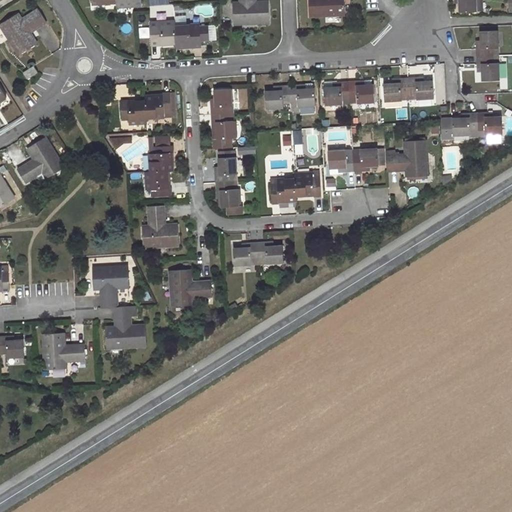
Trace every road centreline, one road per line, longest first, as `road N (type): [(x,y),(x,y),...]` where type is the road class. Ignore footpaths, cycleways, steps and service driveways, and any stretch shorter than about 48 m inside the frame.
road 1 (secondary): [(0,502),(511,182)]
road 2 (residential): [(189,69),(197,198),(206,212),(224,224),(371,216)]
road 3 (residential): [(292,61),(370,55),(414,34),(430,0)]
